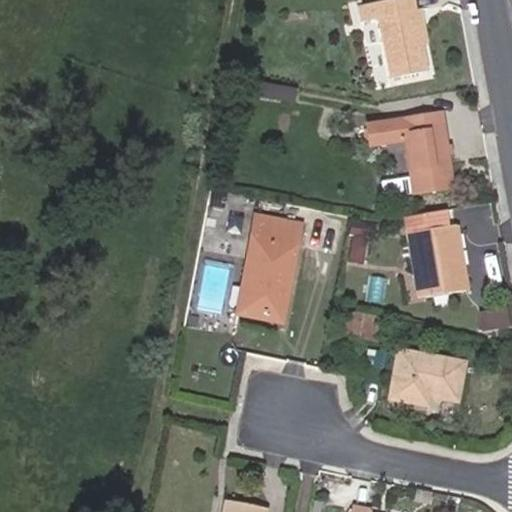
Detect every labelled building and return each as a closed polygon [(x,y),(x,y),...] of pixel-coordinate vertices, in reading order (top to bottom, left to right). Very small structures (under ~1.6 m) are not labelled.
[(421,8),(366,19),(370,36),(388,32),(400,92),(437,84),(421,8)] [(280,94),(268,92),(265,106),(277,108),(280,94)] [(297,112),(300,98),(280,94),(277,108),(297,112)] [(463,201),(458,172),(457,163),(452,130),(379,141),(382,160),(417,155),(425,207),(463,201)] [(292,295),(299,296),(311,230),(267,221),(248,320),(286,327),(290,305),(292,295)] [(472,278),(470,262),(474,261),(470,236),(422,243),(430,289),(437,288),(440,307),(481,300),(477,277),(472,278)] [(440,307),(437,288),(430,289),(433,308),(440,307)] [(297,306),(299,296),(292,295),(290,305),(297,306)] [(357,341),(361,319),(356,318),(352,340),(357,341)] [(386,323),(361,319),(357,341),(382,345),(386,323)] [(391,324),(386,323),(382,345),(387,346),(391,324)] [(476,371),(408,358),(401,406),(439,414),(441,404),(469,409),(476,371)]
